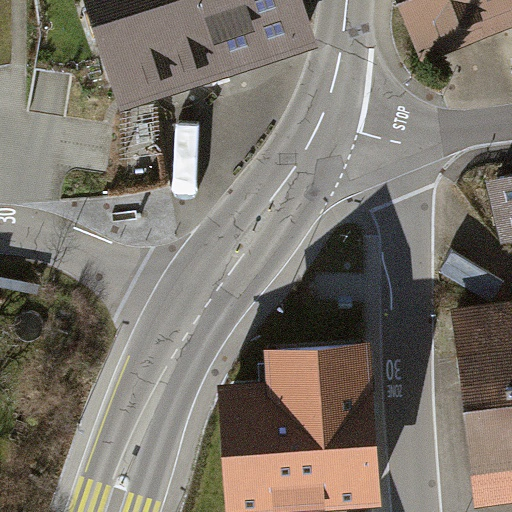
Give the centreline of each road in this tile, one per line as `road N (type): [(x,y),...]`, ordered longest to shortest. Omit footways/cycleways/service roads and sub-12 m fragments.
road 1 (residential): [(398,139),(420,511)]
road 2 (tertiary): [(200,318),(317,131)]
road 3 (tertiary): [(200,318),(62,247),(0,233)]
road 4 (tertiary): [(107,511),(151,400),(200,318)]
road 5 (tertiary): [(317,131),(348,0)]
